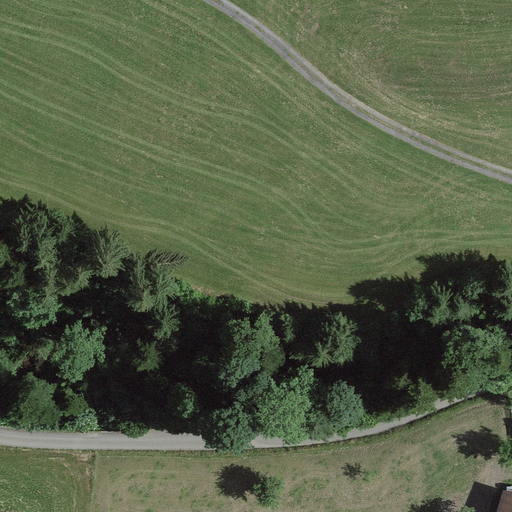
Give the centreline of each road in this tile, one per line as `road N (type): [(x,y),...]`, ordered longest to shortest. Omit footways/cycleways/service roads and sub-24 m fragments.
road 1 (unclassified): [(511,379),(374,428),(284,442),(0,435)]
road 2 (track): [(216,0),(338,96),(409,137),(511,177)]
